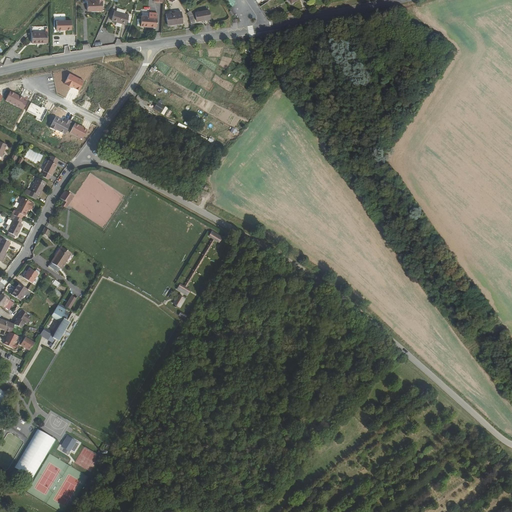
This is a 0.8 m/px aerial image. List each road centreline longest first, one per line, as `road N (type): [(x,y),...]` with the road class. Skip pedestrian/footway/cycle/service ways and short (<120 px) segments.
road 1 (residential): [(87,155),(335,288),(511,444)]
road 2 (residential): [(0,285),(61,182),(87,155)]
road 3 (primary): [(0,70),(155,44)]
road 4 (primary): [(267,27),(389,0)]
